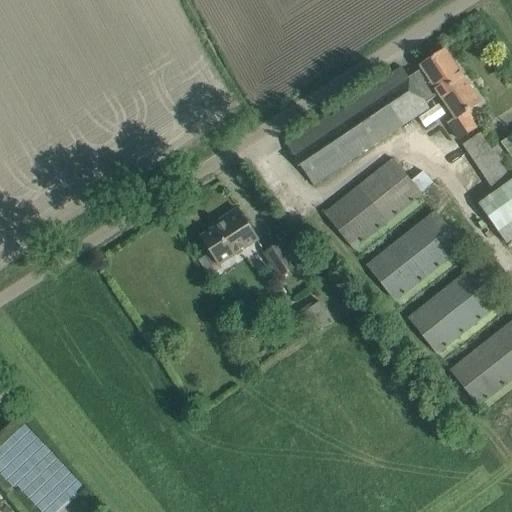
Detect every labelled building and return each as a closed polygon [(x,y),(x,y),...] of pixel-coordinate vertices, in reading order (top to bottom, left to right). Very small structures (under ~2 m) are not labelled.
[(286,145),(297,161),(313,186),(429,109),(426,104),(439,95),(455,120),(448,124),(459,140),(476,129),(473,124),(478,120),(471,110),(481,104),(445,51),(420,67),(422,69),(409,78),(401,68),(286,145)] [(464,144),(492,188),(508,177),(480,133),(464,144)] [(511,135),(501,143),(511,158),(511,135)] [(325,214),(354,250),(422,196),(393,160),(325,214)] [(511,178),(478,204),(508,244),(511,240),(511,178)] [(258,240),(249,226),(238,210),(222,220),(224,223),(201,238),(219,265),(258,240)] [(435,211),(367,265),(395,302),(464,248),(435,211)] [(266,254),(282,277),(295,268),(279,245),(266,254)] [(438,354),(506,299),(477,263),(408,318),(438,354)] [(290,340),(329,314),(321,303),(283,328),(290,340)] [(511,381),(511,322),(451,371),(479,407),(511,381)] [(249,347),(262,340),(254,327),(242,335),(249,347)] [(22,486),(46,511),(55,511),(85,485),(26,422),(0,446),(0,468),(19,489),(22,486)]
